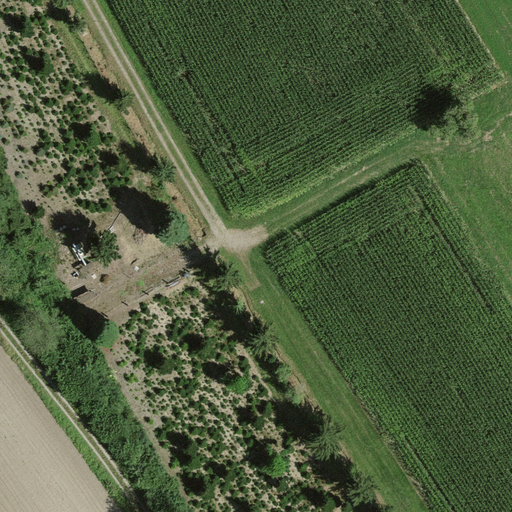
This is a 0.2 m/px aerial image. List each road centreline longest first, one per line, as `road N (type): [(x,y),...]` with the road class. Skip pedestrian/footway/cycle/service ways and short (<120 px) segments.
road 1 (track): [(96,0),(242,255),(414,511)]
road 2 (track): [(0,326),(147,511)]
